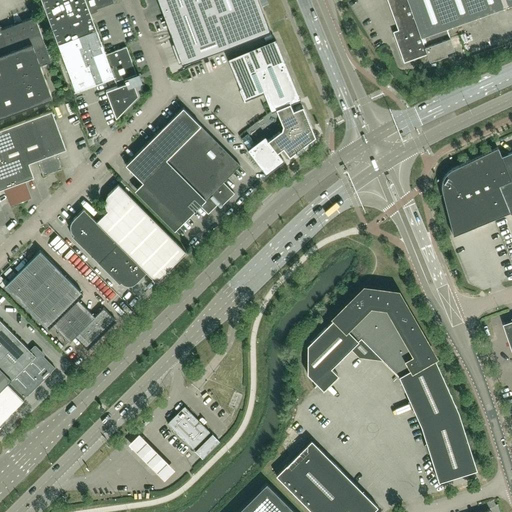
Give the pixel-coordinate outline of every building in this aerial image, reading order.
[(106,54),(90,14),(89,10),(112,2),(111,0),(41,0),(75,91),(113,77),(117,86),(106,90),(116,118),(138,95),(133,83),(135,78),(136,78),(138,77),(126,47),(106,54)] [(171,0),(177,15),(165,19),(172,39),(181,62),(182,63),(270,30),(264,15),(263,15),(257,0),(171,0)] [(511,0),(387,0),(399,30),(442,15),(446,28),(511,3),(511,0)] [(454,50),(446,28),(442,15),(399,30),(394,32),(404,62),(427,54),(430,62),(447,55),(446,53),(454,50)] [(0,117),(52,98),(41,65),(51,61),(35,17),(1,29),(0,26),(0,117)] [(283,161),(277,152),(283,148),(287,154),(288,153),(289,155),(293,152),(294,153),(306,143),(306,142),(309,140),(312,131),(310,127),(311,126),(305,112),(304,112),(302,108),(300,109),(300,107),(293,110),(290,104),(300,100),(275,39),(247,51),(228,59),(241,89),(240,87),(258,79),(271,111),(276,110),(282,124),(284,122),(286,126),(281,125),(281,126),(280,129),(285,131),(281,133),(280,131),(268,140),(265,137),(247,150),(266,174),(283,161)] [(126,165),(143,182),(142,184),(181,223),(199,205),(208,214),(219,202),(222,205),(234,193),(223,182),(240,165),(183,107),(148,142),(126,165)] [(66,149),(53,115),(52,111),(14,124),(28,163),(37,160),(43,175),(62,168),(56,153),(66,149)] [(28,163),(14,124),(0,129),(0,189),(5,188),(11,203),(30,196),(24,181),(34,177),(28,163)] [(509,211),(498,185),(510,180),(499,152),(500,152),(497,147),(451,169),(450,170),(448,171),(447,173),(445,174),(444,176),(443,178),(442,180),(442,182),(441,184),(441,186),(441,188),(442,190),(453,235),(509,211)] [(511,213),(511,151),(508,153),(502,151),(500,152),(499,152),(510,180),(498,185),(509,211),(510,214),(511,213)] [(185,252),(118,184),(107,195),(108,195),(107,196),(106,197),(106,198),(106,199),(105,200),(105,202),(105,203),(105,204),(105,206),(105,207),(106,208),(107,209),(108,210),(96,222),(83,209),(73,219),(72,221),(70,223),(70,227),(71,231),(72,233),(73,234),(72,236),(119,283),(121,281),(122,283),(123,283),(125,284),(127,285),(129,285),(130,285),(131,284),(132,284),(133,284),(134,283),(136,282),(146,272),(155,281),(185,252)] [(95,316),(77,299),(83,293),(40,250),(4,285),(47,328),(51,324),(70,342),(75,337),(88,349),(116,321),(103,308),(95,316)] [(100,268),(96,272),(109,285),(113,281),(100,268)] [(427,345),(399,296),(396,294),(392,292),(388,291),(369,288),(361,291),(344,308),(344,312),(337,319),(335,317),(307,345),(307,373),(323,389),(338,375),(331,367),(361,338),(368,345),(372,349),(371,357),(381,359),(393,370),(395,369),(399,374),(399,375),(398,376),(421,425),(438,481),(476,469),(458,411),(433,356),(429,349),(433,356),(431,357),(426,349),(427,345)] [(0,422),(5,417),(11,411),(55,368),(35,347),(31,351),(0,320),(0,422)] [(209,431),(184,406),(167,423),(192,448),(209,431)] [(202,458),(219,441),(212,434),(195,451),(196,452),(202,458)] [(138,436),(128,446),(163,482),(173,472),(138,436)] [(371,511),(377,506),(325,453),(311,440),(276,475),(312,511),(371,511)] [(295,511),(266,482),(260,488),(262,490),(239,511),(295,511)]
